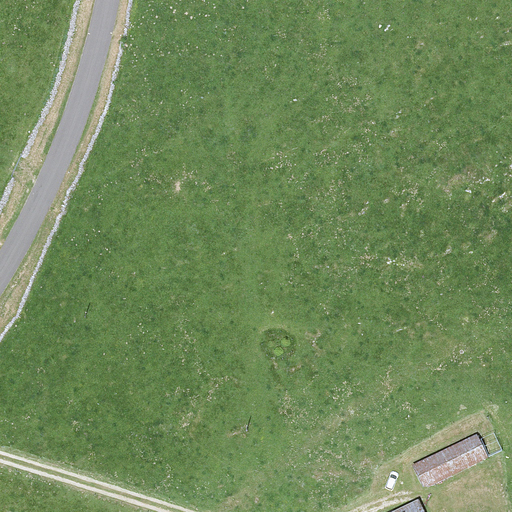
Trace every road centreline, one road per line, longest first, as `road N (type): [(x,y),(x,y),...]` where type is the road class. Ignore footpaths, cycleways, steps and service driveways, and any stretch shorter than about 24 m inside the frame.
road 1 (tertiary): [(104,0),(86,81),(0,268)]
road 2 (track): [(0,453),(183,511)]
